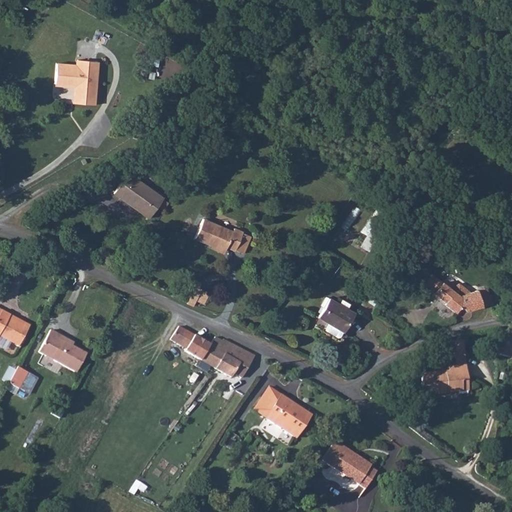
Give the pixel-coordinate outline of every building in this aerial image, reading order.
[(89,104),(94,60),(74,57),(73,63),(54,61),(52,81),(72,83),(70,102),(89,104)] [(219,132),(212,129),(204,140),(210,144),(219,132)] [(106,190),(109,193),(125,174),(119,170),(106,190)] [(121,197),(134,180),(125,174),(109,193),(113,196),(115,193),(121,197)] [(140,214),(155,194),(134,180),(121,197),(135,206),(133,209),(140,214)] [(121,197),(119,200),(133,209),(135,206),(121,197)] [(357,245),(361,233),(363,233),(369,215),(350,209),(340,239),(357,245)] [(232,249),(232,248),(240,251),(247,234),(227,225),(225,229),(195,216),(187,235),(204,242),(204,241),(218,247),(219,244),(232,249)] [(423,292),(427,296),(437,285),(426,276),(418,284),(425,290),(423,292)] [(179,301),(184,304),(189,294),(203,302),(209,291),(186,280),(180,291),(183,292),(179,301)] [(458,303),(439,287),(437,285),(427,296),(426,297),(446,316),(452,309),(458,303)] [(439,287),(458,303),(464,295),(459,296),(458,291),(450,285),(439,287)] [(480,302),(478,293),(470,294),(473,311),(481,309),(480,302)] [(473,311),(470,294),(464,295),(458,303),(452,309),(455,313),(464,312),(468,312),(473,311)] [(334,329),(335,330),(347,312),(324,296),(312,314),(320,320),(334,329)] [(0,340),(8,345),(20,327),(3,318),(4,316),(0,313),(0,340)] [(330,334),(334,329),(320,320),(317,325),(317,327),(328,334),(330,334)] [(178,322),(169,335),(185,345),(186,344),(194,331),(178,322)] [(8,345),(13,348),(23,329),(20,327),(8,345)] [(68,348),(51,339),(53,335),(46,331),(33,354),(41,358),(42,356),(49,359),(47,361),(71,374),(82,355),(68,348)] [(184,347),(184,348),(199,357),(209,340),(194,331),(186,344),(185,345),(184,347)] [(509,346),(511,336),(500,333),(495,352),(509,356),(510,346),(509,346)] [(209,340),(199,357),(228,374),(239,358),(248,363),(252,354),(222,336),(217,345),(209,340)] [(453,354),(463,354),(462,337),(452,338),(453,354)] [(420,392),(444,391),(444,387),(449,387),(449,389),(459,388),(459,379),(464,379),(463,364),(446,364),(446,369),(419,370),(420,392)] [(20,373),(17,371),(11,369),(2,384),(12,389),(20,373)] [(251,405),(262,413),(278,389),(267,382),(251,405)] [(265,415),(281,391),(278,389),(262,413),(265,415)] [(281,391),(265,415),(293,434),(309,409),(295,400),(293,403),(283,396),(285,394),(281,391)] [(339,446),(328,463),(362,486),(373,469),(366,464),(368,462),(360,457),(359,460),(339,446)]
